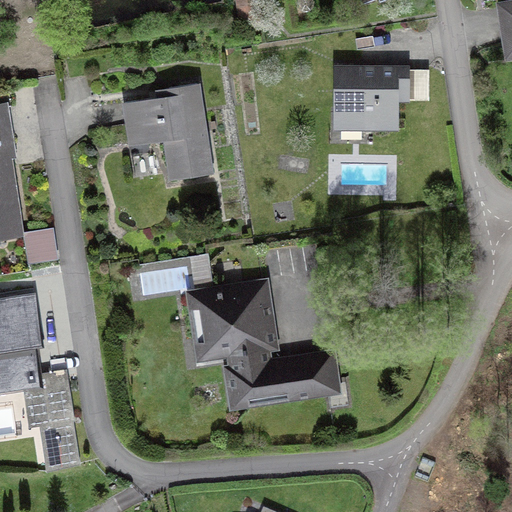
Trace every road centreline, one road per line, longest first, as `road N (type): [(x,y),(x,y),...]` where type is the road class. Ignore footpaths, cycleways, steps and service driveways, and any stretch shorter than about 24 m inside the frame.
road 1 (residential): [(410,462),(172,483),(122,460),(94,421),(40,102)]
road 2 (residential): [(484,204),(453,376),(410,462)]
road 3 (residential): [(484,204),(452,0)]
